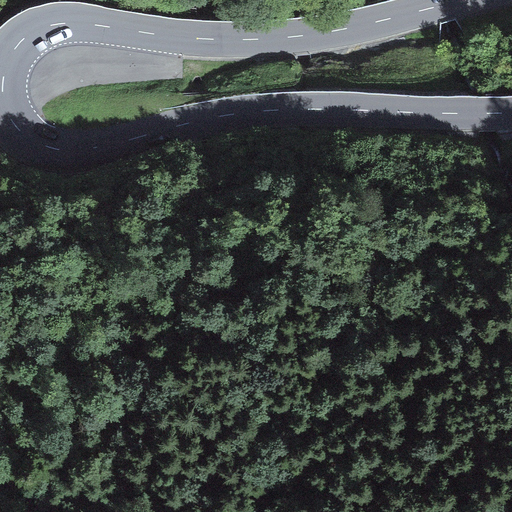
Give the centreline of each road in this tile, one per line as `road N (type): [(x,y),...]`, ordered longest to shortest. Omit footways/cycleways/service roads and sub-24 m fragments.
road 1 (secondary): [(511,113),(270,111),(64,151),(26,137),(0,96)]
road 2 (secondary): [(0,75),(22,36),(52,23),(256,39),(346,28),(459,0)]
